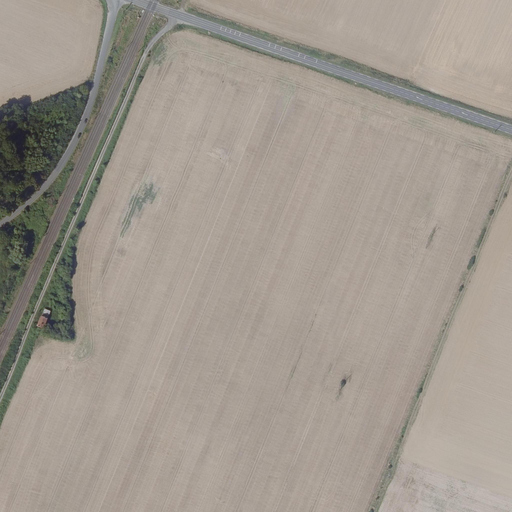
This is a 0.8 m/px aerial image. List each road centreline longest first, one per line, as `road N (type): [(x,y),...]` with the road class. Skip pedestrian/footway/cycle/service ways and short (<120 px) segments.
road 1 (track): [(179,15),(147,50),(0,399)]
road 2 (primary): [(511,130),(134,0)]
road 3 (track): [(511,175),(373,511)]
road 4 (unclassified): [(115,0),(76,138),(41,189),(0,224)]
